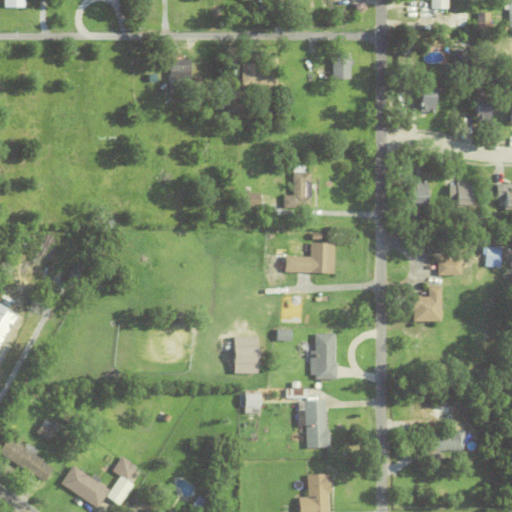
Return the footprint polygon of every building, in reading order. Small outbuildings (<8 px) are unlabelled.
[(23,0),(24,9),(3,9),(2,0),(23,0)] [(429,11),(429,0),(446,0),(446,11),(429,11)] [(511,29),(507,30),(507,11),(502,11),(502,0),(511,0),(511,29)] [(475,32),(475,14),(488,15),(488,25),(489,25),(489,32),(475,32)] [(448,30),(448,16),(468,17),(468,30),(448,30)] [(511,70),(507,70),(508,57),(501,57),(501,45),(507,45),(507,38),(511,38),(511,70)] [(453,67),(453,52),(464,52),(463,68),(453,67)] [(351,62),(351,67),(349,67),(349,81),(330,81),(330,64),(328,64),(328,60),(330,60),(330,56),(349,56),(349,62),(351,62)] [(240,87),(240,66),(258,66),(258,69),(264,69),(265,60),(275,60),(275,87),(240,87)] [(168,82),(168,61),(189,61),(188,82),(168,82)] [(418,92),(432,92),(432,114),(418,115),(418,92)] [(226,95),(242,95),(242,113),(226,114),(226,95)] [(473,103),(488,103),(488,125),(474,125),(473,103)] [(267,159),(279,159),(279,173),(268,173),(267,159)] [(309,175),(310,210),(282,210),(282,198),(291,197),(291,167),(303,167),(303,175),(309,175)] [(409,209),(409,183),(425,183),(425,209),(409,209)] [(454,203),(447,203),(447,187),(454,187),(454,184),(469,184),(469,209),(463,209),(463,212),(454,212),(454,203)] [(511,212),(503,212),(503,202),(494,202),(494,186),(511,186),(511,212)] [(243,210),(243,208),(237,208),(237,197),(243,197),(243,196),(259,195),(259,209),(243,210)] [(283,275),(283,259),(308,259),(309,245),(333,246),(332,276),(283,275)] [(499,267),(500,247),(485,246),(484,266),(499,267)] [(435,262),(459,262),(459,277),(435,277),(435,262)] [(54,276),(62,264),(71,270),(63,282),(54,276)] [(42,310),(56,289),(68,297),(54,318),(42,310)] [(411,323),(411,314),(406,314),(406,299),(426,299),(426,289),(439,289),(439,324),(411,323)] [(442,342),(443,326),(457,328),(456,343),(442,342)] [(275,343),(275,331),(289,332),(289,343),(275,343)] [(257,336),(233,336),(232,373),(256,374),(257,336)] [(313,378),(309,378),(309,353),(313,353),(313,336),(333,336),(333,366),(336,366),(336,382),(313,382),(313,378)] [(284,392),(306,391),(306,401),(284,401),(284,392)] [(243,409),(239,409),(239,397),(243,397),(243,393),(258,393),(258,411),(258,416),(243,416),(243,409)] [(304,413),(296,413),(296,404),(303,404),(303,403),(324,403),(324,431),(326,431),(327,450),(305,451),(304,413)] [(57,419),(64,409),(76,418),(69,428),(57,419)] [(50,421),(59,428),(48,445),(34,435),(43,421),(48,424),(50,421)] [(438,454),(437,465),(424,464),(424,434),(462,434),(462,454),(438,454)] [(42,463),(41,464),(51,471),(43,485),(0,457),(0,449),(6,440),(22,450),(25,446),(37,453),(34,458),(42,463)] [(110,473),(120,459),(135,470),(125,484),(110,473)] [(93,477),(99,482),(97,485),(108,493),(95,511),(59,486),(72,468),(90,481),(93,477)] [(105,496),(118,504),(132,484),(119,475),(105,496)] [(297,511),(297,500),(306,500),(305,477),(328,476),(328,497),(327,497),(327,511),(297,511)] [(200,511),(192,506),(197,497),(208,504),(202,511),(200,511)]
